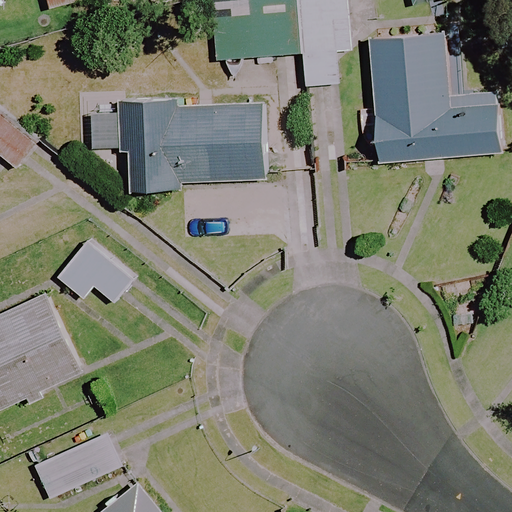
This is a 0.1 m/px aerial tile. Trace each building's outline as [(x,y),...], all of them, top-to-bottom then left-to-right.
[(44,0),(49,13),(93,0),(44,0)] [(350,50),(342,0),(201,0),(203,7),(212,65),(299,51),(305,88),(337,83),(332,53),(350,50)] [(406,0),(409,9),(447,0),(406,0)] [(493,91),(467,95),(459,28),(362,40),(375,145),(498,131),(493,91)] [(266,96),(117,108),(124,192),(272,180),(266,96)] [(0,111),(0,160),(13,171),(37,140),(0,111)] [(133,281),(86,240),(54,277),(81,300),(92,287),(113,305),(133,281)] [(0,410),(76,376),(39,296),(0,313),(0,410)] [(120,467),(104,434),(32,467),(47,501),(120,467)] [(155,511),(137,488),(105,511),(155,511)]
